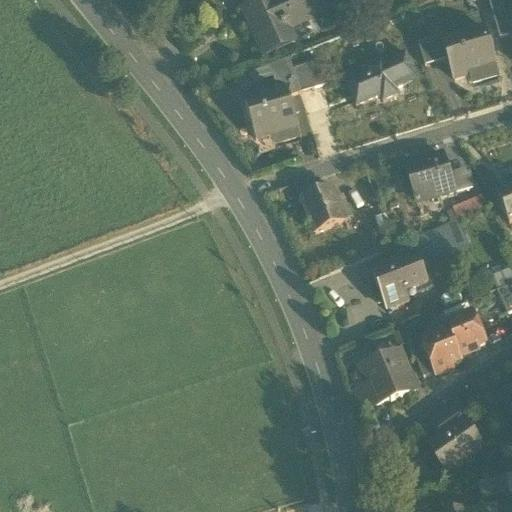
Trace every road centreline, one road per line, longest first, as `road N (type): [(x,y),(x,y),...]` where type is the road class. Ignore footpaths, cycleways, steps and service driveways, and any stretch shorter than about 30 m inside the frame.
road 1 (tertiary): [(342,468),(328,404),(283,282),(238,198)]
road 2 (residential): [(511,114),(238,198)]
road 3 (track): [(238,198),(0,287)]
road 4 (tertiary): [(238,198),(84,0)]
road 5 (residential): [(511,349),(342,468)]
